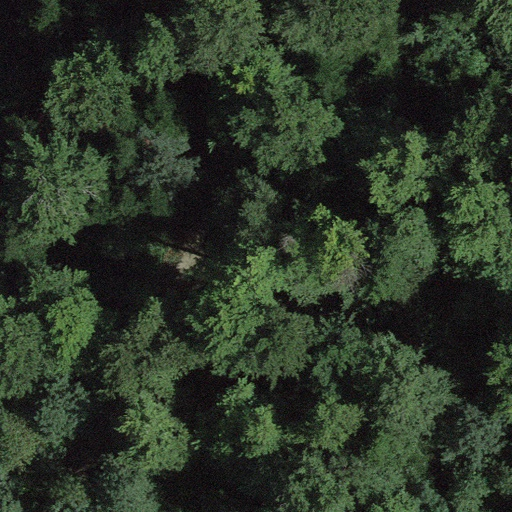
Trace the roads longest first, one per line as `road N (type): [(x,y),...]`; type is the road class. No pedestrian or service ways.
road 1 (track): [(256,0),(206,213),(151,356),(89,446),(58,511)]
road 2 (track): [(151,356),(511,214)]
